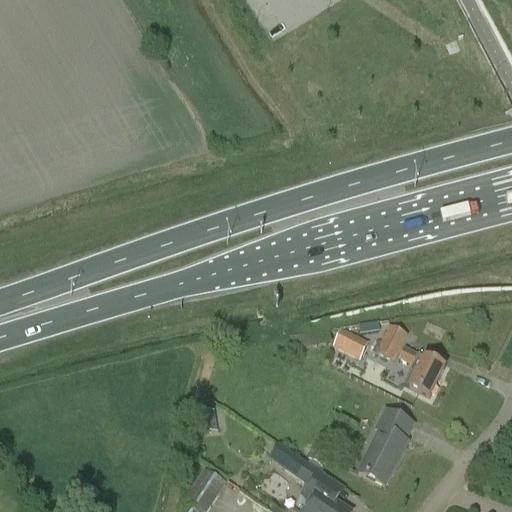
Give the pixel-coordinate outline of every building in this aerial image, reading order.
[(389,329),(380,346),(373,343),(369,352),(375,355),(393,365),(407,338),(389,329)] [(340,334),(331,350),(359,364),(368,348),(340,334)] [(443,373),(422,363),(402,353),(397,363),(411,370),(408,375),(414,378),(407,392),(428,403),(443,373)] [(405,445),(413,429),(384,415),(374,434),(378,436),(357,478),(383,491),(406,446),(405,445)] [(343,511),(317,494),(327,480),(279,447),(268,463),(302,487),(300,489),(304,491),(298,499),(309,506),(305,511),(343,511)] [(208,511),(225,487),(204,473),(177,511),(208,511)] [(68,507),(69,508),(65,511),(97,511),(105,502),(99,497),(85,486),(68,507)]
